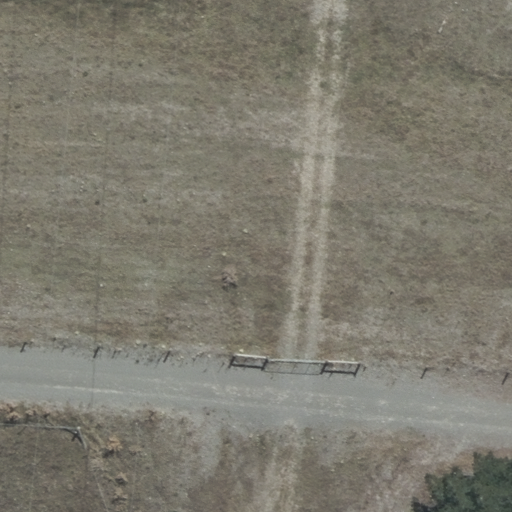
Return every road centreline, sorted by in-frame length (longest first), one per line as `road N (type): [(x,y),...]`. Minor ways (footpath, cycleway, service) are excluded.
road 1 (track): [(0,391),(511,425)]
road 2 (track): [(286,410),(328,0)]
road 3 (track): [(264,511),(297,358)]
